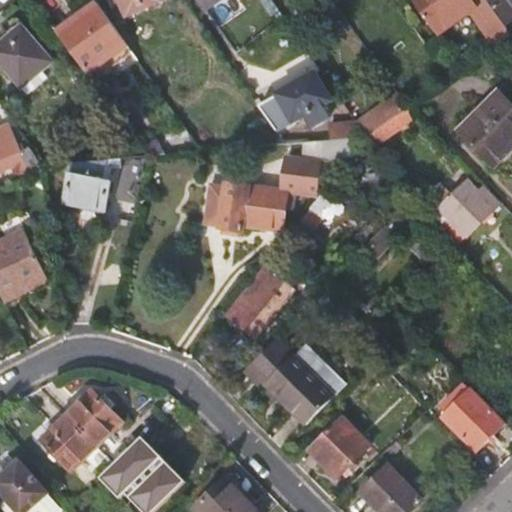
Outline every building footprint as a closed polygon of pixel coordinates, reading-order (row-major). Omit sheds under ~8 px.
[(120,0),(128,16),(161,2),(160,0),(120,0)] [(195,0),(203,11),(207,9),(219,0),(195,0)] [(418,0),(440,32),(473,8),(490,33),(503,24),(500,20),(485,0),(418,0)] [(511,0),(485,0),(500,20),(511,11),(511,0)] [(98,2),(57,31),(87,74),(128,45),(98,2)] [(0,41),(0,63),(21,89),(24,87),(29,92),(46,77),(41,71),(53,61),(21,24),(0,41)] [(332,98),(314,73),(278,98),(295,123),(306,116),(313,126),(327,117),(320,107),(332,98)] [(493,163),(511,145),(511,100),(505,93),(464,132),(493,163)] [(376,145),(418,117),(408,108),(371,132),(368,136),(376,145)] [(334,139),(366,136),(357,123),(332,126),(334,139)] [(185,126),(139,148),(145,156),(148,156),(203,150),(185,126)] [(284,143),(273,126),(251,128),(252,146),(284,143)] [(18,180),(46,170),(23,139),(19,137),(15,138),(12,133),(0,137),(0,172),(12,167),(18,180)] [(227,183),(227,187),(223,226),(222,229),(247,232),(248,225),(283,229),(286,208),(294,209),(296,194),(319,197),(368,136),(366,136),(334,139),(305,141),(304,156),(286,154),(283,190),(227,183)] [(511,152),(511,145),(493,163),(497,167),(511,152)] [(124,183),(141,186),(148,156),(145,156),(114,159),(113,166),(125,166),(124,183)] [(88,162),(75,163),(66,201),(105,209),(111,180),(85,173),(88,162)] [(464,241),(502,202),(476,175),(453,197),(443,186),(432,197),(440,204),(434,211),(464,241)] [(212,184),(207,224),(223,226),(227,187),(212,184)] [(410,215),(416,208),(409,200),(393,216),(406,229),(430,252),(420,262),(432,272),(449,255),(410,215)] [(323,205),(317,201),(292,231),(300,238),(317,217),(315,215),(323,205)] [(393,216),(366,245),(378,257),(406,229),(393,216)] [(23,230),(0,242),(0,292),(5,302),(49,280),(23,230)] [(265,265),(227,312),(257,336),(295,288),(265,265)] [(277,338),(245,370),(263,388),(268,383),(307,424),(346,386),(307,346),(295,357),(277,338)] [(478,451),(508,421),(473,387),(472,389),(465,382),(442,405),(449,411),(443,417),(478,451)] [(93,390),(66,414),(97,448),(124,423),(93,390)] [(97,448),(66,414),(42,436),(73,470),(97,448)] [(371,444),(344,416),(310,449),(337,477),(371,444)] [(172,451),(176,447),(164,434),(134,462),(154,481),(147,488),(158,501),(190,469),(172,451)] [(402,445),(398,440),(386,452),(391,456),(402,445)] [(194,465),(176,447),(172,451),(190,469),(194,465)] [(0,479),(0,490),(18,511),(27,511),(48,494),(20,461),(0,479)] [(362,492),(380,511),(412,511),(426,499),(391,464),(362,492)] [(192,509),(195,511),(259,511),(225,476),(192,509)]
